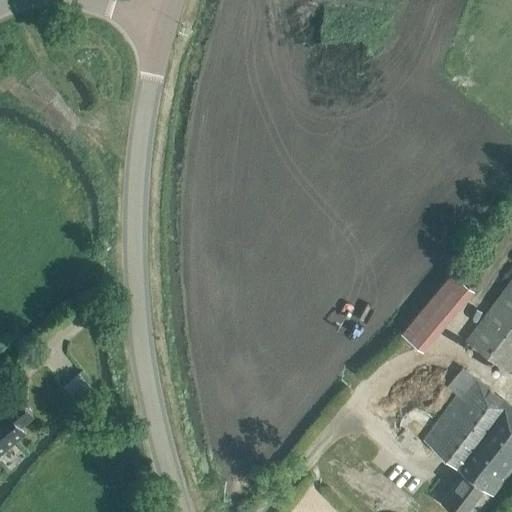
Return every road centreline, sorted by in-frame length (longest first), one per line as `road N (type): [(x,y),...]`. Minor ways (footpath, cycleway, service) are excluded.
road 1 (tertiary): [(181,511),(148,388),(132,236),(135,164),(161,22)]
road 2 (unclassified): [(161,22),(65,1),(0,9)]
